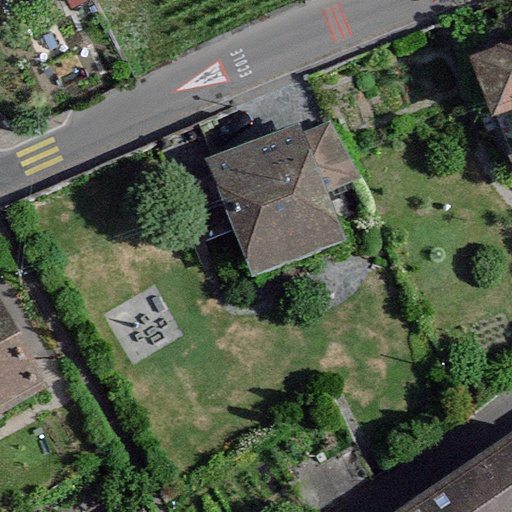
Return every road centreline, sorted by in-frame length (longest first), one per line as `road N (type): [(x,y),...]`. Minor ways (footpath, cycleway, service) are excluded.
road 1 (tertiary): [(0,176),(401,0)]
road 2 (residential): [(511,419),(384,511)]
